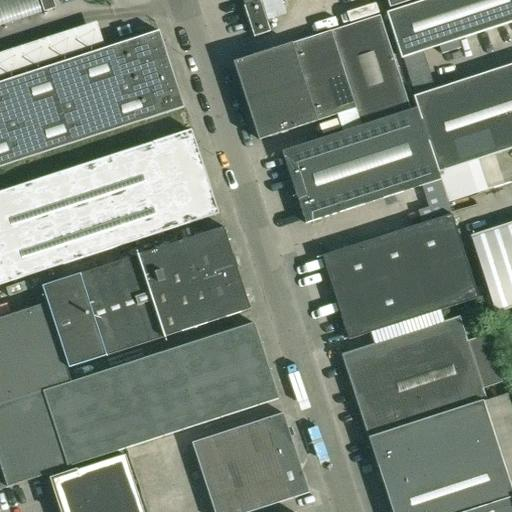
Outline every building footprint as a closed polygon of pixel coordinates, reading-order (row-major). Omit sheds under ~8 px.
[(414,0),(242,0),(251,29),(248,30),(251,38),(270,32),(260,1),(263,0),(386,0),(389,8),(414,0)] [(511,0),(426,0),(386,13),(401,59),(439,46),(442,55),(461,49),(459,43),(458,40),(496,28),(511,22),(511,0)] [(233,63),(259,141),(278,135),(356,110),(361,126),(410,110),(379,16),(275,49),(233,63)] [(0,47),(0,50),(3,61),(0,61),(0,70),(107,43),(101,21),(0,47)] [(0,83),(0,167),(184,108),(159,32),(0,83)] [(438,173),(511,149),(511,65),(435,90),(431,77),(410,84),(414,97),(413,97),(417,109),(440,181),(440,180),(438,173)] [(306,224),(312,222),(440,181),(417,109),(410,111),(410,110),(361,126),(362,127),(283,152),(306,224)] [(0,285),(190,224),(218,215),(191,131),(138,149),(54,176),(0,193),(0,285)] [(442,310),(455,306),(478,299),(451,215),(322,256),(349,340),(373,332),(442,310)] [(511,222),(471,236),(495,314),(511,308),(511,222)] [(248,305),(243,290),(237,270),(238,270),(234,257),(232,257),(224,230),(225,230),(225,228),(223,229),(203,235),(202,232),(194,235),(195,238),(60,281),(42,287),(47,303),(69,372),(107,360),(106,356),(231,316),(249,311),(251,310),(251,309),(249,309),(248,305)] [(0,318),(0,394),(69,372),(47,303),(0,318)] [(442,310),(373,332),(376,344),(445,322),(442,310)] [(369,439),(483,402),(486,400),(483,389),(502,383),(486,336),(467,342),(459,318),(445,322),(376,344),(342,356),(369,439)] [(278,400),(254,324),(236,330),(110,370),(107,360),(69,372),(0,394),(0,466),(7,488),(13,486),(126,449),(263,405),(278,400)] [(369,439),(392,511),(466,511),(511,497),(511,392),(510,393),(511,399),(511,411),(506,395),(483,403),(483,402),(369,439)] [(192,444),(214,511),(252,511),(309,494),(283,414),(268,419),(192,444)] [(58,499),(59,503),(62,511),(142,511),(124,457),(52,481),(57,494),(58,499)] [(511,511),(511,497),(466,511),(511,511)]
